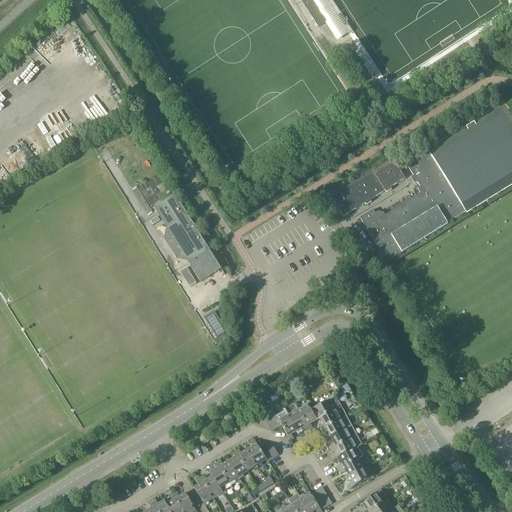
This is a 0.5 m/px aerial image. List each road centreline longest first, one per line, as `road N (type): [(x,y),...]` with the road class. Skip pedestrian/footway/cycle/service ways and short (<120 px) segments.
road 1 (residential): [(440,441),(357,317),(323,314),(276,340)]
road 2 (residential): [(285,355),(329,328),(346,330),(426,454)]
road 3 (residential): [(276,340),(153,433)]
road 4 (residential): [(153,433),(285,355)]
road 5 (residential): [(25,511),(153,433)]
